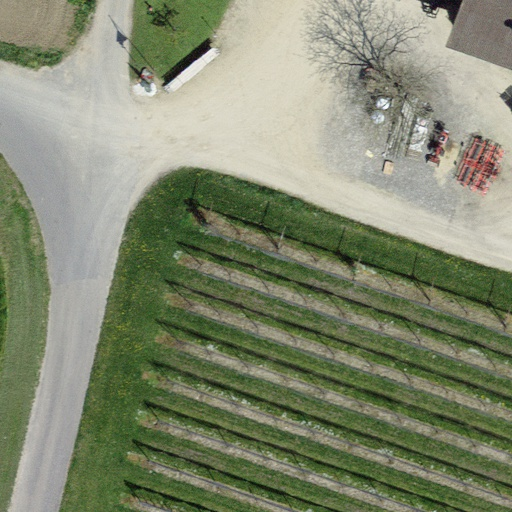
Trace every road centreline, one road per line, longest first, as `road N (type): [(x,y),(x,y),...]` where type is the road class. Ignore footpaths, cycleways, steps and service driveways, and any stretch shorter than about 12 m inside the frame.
road 1 (track): [(511,263),(94,119),(110,0)]
road 2 (unclassified): [(0,89),(94,119),(79,275),(27,511)]
